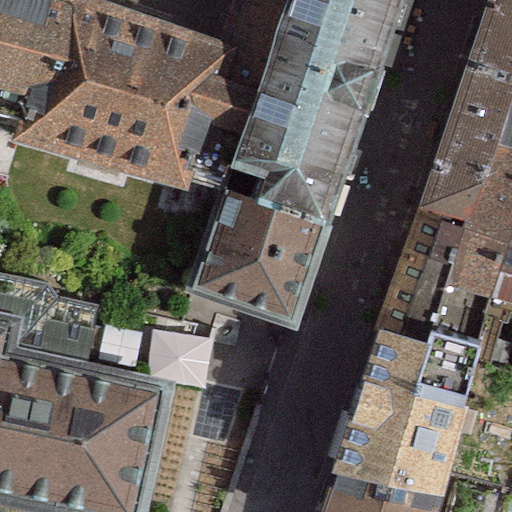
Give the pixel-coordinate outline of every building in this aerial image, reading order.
[(0,0),(0,117),(230,179),(277,40),(224,24),(137,0),(0,0)] [(231,0),(224,24),(277,40),(290,0),(231,0)] [(290,0),(277,40),(230,179),(333,212),(408,0),(290,0)] [(493,188),(511,126),(511,0),(496,0),(443,176),(493,188)] [(511,232),(511,126),(493,188),(483,223),(511,232)] [(483,223),(493,188),(443,176),(415,281),(462,297),(483,223)] [(333,212),(230,179),(198,277),(301,310),(333,212)] [(462,297),(415,281),(351,452),(457,480),(462,464),(501,341),(511,305),(511,232),(483,223),(462,297)] [(0,478),(141,507),(168,373),(86,356),(88,347),(136,357),(141,333),(90,323),(92,315),(95,299),(54,291),(42,277),(0,267),(0,478)] [(462,464),(511,478),(511,345),(501,341),(462,464)] [(449,511),(457,480),(351,452),(328,511),(449,511)] [(449,511),(511,511),(511,509),(511,478),(462,464),(457,480),(449,511)]
